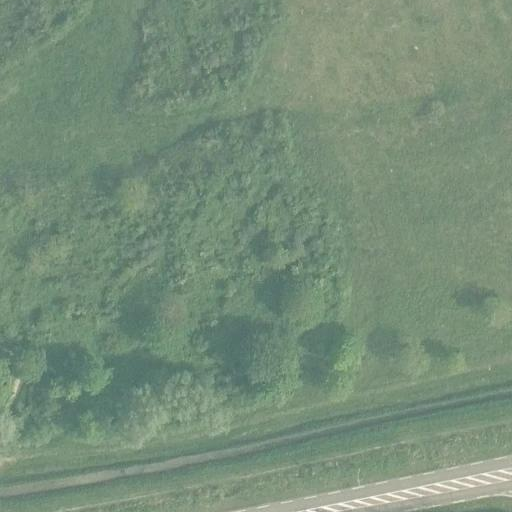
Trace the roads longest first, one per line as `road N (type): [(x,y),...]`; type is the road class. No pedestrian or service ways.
road 1 (unknown): [(0,461),(274,418),(511,365)]
road 2 (tertiary): [(309,511),(511,475)]
